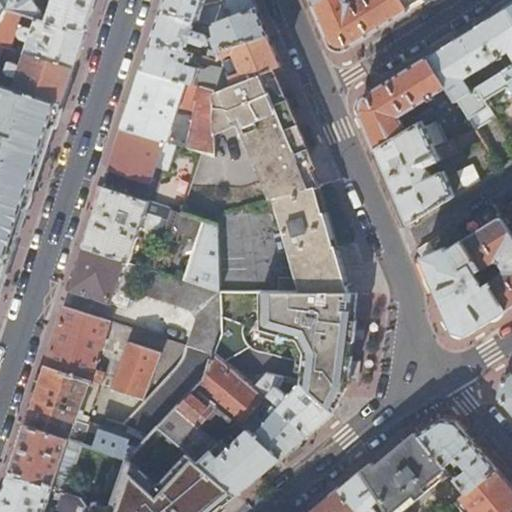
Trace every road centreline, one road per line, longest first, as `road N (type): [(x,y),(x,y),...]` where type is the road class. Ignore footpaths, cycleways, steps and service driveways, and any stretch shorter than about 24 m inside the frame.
road 1 (secondary): [(129,0),(0,383)]
road 2 (secondary): [(268,511),(393,407),(415,372)]
road 3 (residential): [(324,100),(472,0)]
road 4 (secondary): [(389,250),(324,100)]
road 5 (residential): [(389,250),(511,173)]
road 6 (residential): [(511,454),(457,390),(415,372)]
road 7 (secondary): [(415,372),(389,250)]
